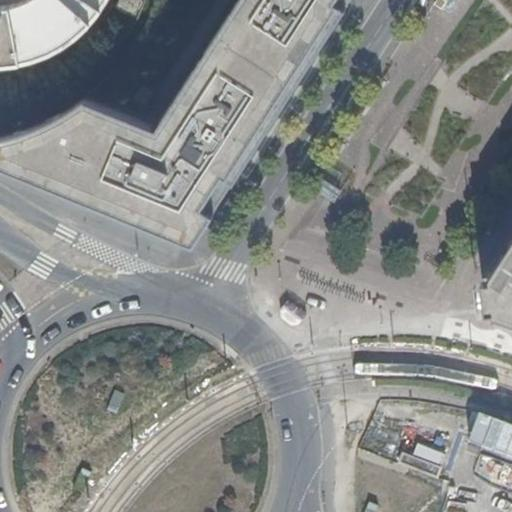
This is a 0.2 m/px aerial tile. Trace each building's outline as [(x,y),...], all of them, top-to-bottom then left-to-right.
[(237,0),(156,126),(84,97),(74,104),(63,111),(52,117),(41,122),(30,127),(18,130),(6,134),(0,135),(0,164),(151,227),(192,243),(212,212),(202,205),(222,174),(232,181),(346,8),(335,0),(334,0),(237,0)] [(51,53),(63,47),(75,39),(83,32),(97,18),(106,5),(108,0),(0,0),(0,65),(14,64),(32,61),(51,53)] [(120,0),(116,9),(133,19),(143,2),(137,0),(120,0)] [(459,0),(436,0),(434,4),(450,14),(459,0)] [(343,192),(315,175),(308,185),(335,203),(343,192)] [(511,238),(488,276),(492,314),(511,320),(511,238)] [(56,384),(59,376),(50,373),(47,380),(56,384)] [(125,394),(115,390),(107,410),(116,414),(125,394)] [(41,417),(32,413),(30,421),(38,424),(41,417)] [(438,481),(443,468),(402,452),(397,465),(438,481)] [(220,463),(211,459),(208,466),(217,470),(220,463)] [(92,472),(82,468),(73,488),(83,492),(92,472)] [(252,497),(243,493),(241,499),(249,503),(252,497)] [(53,499),(44,495),(41,503),(50,507),(53,499)] [(245,511),(248,505),(240,501),(237,508),(245,511)] [(375,511),(378,506),(369,502),(364,511),(375,511)]
